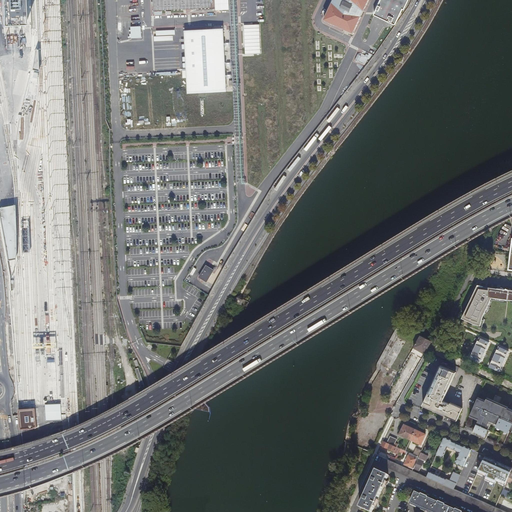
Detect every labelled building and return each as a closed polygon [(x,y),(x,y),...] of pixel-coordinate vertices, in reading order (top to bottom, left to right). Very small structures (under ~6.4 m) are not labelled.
[(1,0),(3,27),(25,26),(23,0),(1,0)] [(153,0),(154,11),(212,7),(211,0),(153,0)] [(215,0),(216,9),(230,9),(229,0),(215,0)] [(333,0),(324,20),(353,34),(369,0),(333,0)] [(381,0),(375,14),(375,15),(395,24),(396,24),(407,0),(381,0)] [(261,24),(245,24),(245,53),(261,53),(261,24)] [(188,92),(227,91),(225,28),(185,29),(186,44),(183,44),(183,48),(186,48),(186,56),(184,56),(184,68),(183,68),(184,77),(188,77),(188,92)] [(365,62),(368,57),(359,53),(357,58),(365,62)] [(353,62),(349,71),(355,74),(360,66),(353,62)] [(0,208),(0,219),(7,261),(15,259),(15,229),(14,205),(0,208)] [(206,266),(199,278),(207,282),(213,270),(206,266)] [(439,295),(430,314),(441,320),(452,296),(443,292),(441,296),(439,295)] [(425,319),(419,333),(426,336),(433,323),(425,319)] [(397,336),(381,363),(398,373),(414,346),(425,352),(428,347),(431,341),(419,336),(418,338),(403,329),(398,337),(397,336)] [(471,358),(482,362),(489,340),(478,336),(471,358)] [(500,371),(509,350),(499,345),(490,366),(500,371)] [(441,366),(429,393),(428,392),(423,404),(440,411),(439,414),(445,417),(446,416),(446,414),(452,416),(453,413),(452,412),(455,405),(450,402),(449,404),(443,401),(455,372),(441,366)] [(485,401),(477,398),(471,411),(476,414),(475,415),(480,417),(474,431),(485,436),(488,429),(485,428),(489,418),(511,428),(511,410),(486,399),(485,401)] [(61,421),(61,404),(46,405),(46,421),(61,421)] [(452,412),(453,413),(452,416),(446,414),(446,416),(456,420),(462,408),(455,405),(452,412)] [(35,408),(19,409),(21,429),(34,429),(37,426),(35,408)] [(404,424),(399,434),(410,439),(415,429),(404,424)] [(415,429),(410,439),(421,444),(425,434),(415,429)] [(440,435),(436,443),(441,445),(444,437),(440,435)] [(389,436),(387,443),(397,447),(398,445),(394,443),(396,439),(389,436)] [(441,445),(436,455),(443,457),(448,447),(459,452),(455,463),(463,467),(471,449),(444,437),(441,445)] [(383,446),(382,448),(386,450),(386,449),(394,452),(393,453),(398,455),(399,451),(400,449),(397,447),(387,443),(384,441),(383,441),(380,445),(381,446),(383,446)] [(416,448),(413,454),(419,457),(422,450),(416,448)] [(419,457),(414,468),(415,468),(419,470),(422,472),(426,473),(428,468),(421,465),(424,460),(426,461),(429,453),(422,450),(419,457)] [(408,455),(404,464),(412,467),(416,459),(408,455)] [(485,455),(477,473),(481,475),(483,472),(484,473),(486,470),(487,467),(491,469),(495,459),(485,455)] [(384,458),(380,464),(489,511),(504,511),(498,509),(495,508),(490,505),(481,501),(477,500),(467,495),(454,489),(443,485),(426,477),(421,474),(418,473),(414,471),(413,471),(384,458)] [(502,462),(499,470),(503,471),(502,473),(505,475),(506,473),(508,473),(511,466),(502,462)] [(377,470),(360,507),(370,511),(371,511),(388,475),(377,470)] [(426,477),(443,485),(446,479),(429,472),(426,477)] [(449,480),(446,479),(443,485),(454,489),(461,475),(453,472),(449,480)] [(458,511),(415,493),(410,504),(428,511),(458,511)] [(484,495),(481,501),(490,505),(492,501),(494,498),(484,494),(484,495)]
